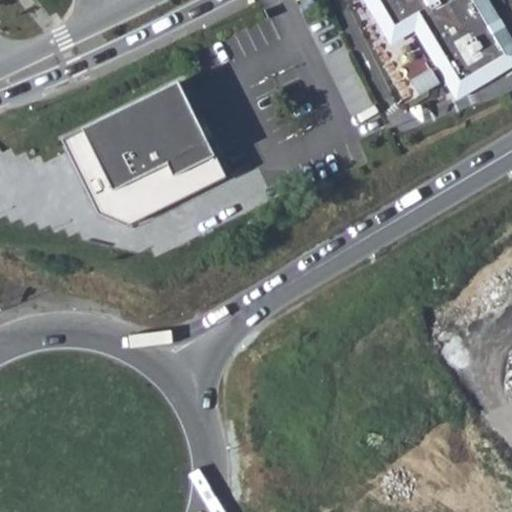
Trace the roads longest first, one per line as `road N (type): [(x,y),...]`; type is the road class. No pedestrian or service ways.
road 1 (primary): [(157,360),(511,150)]
road 2 (tertiary): [(0,99),(217,0)]
road 3 (primary): [(157,360),(87,329),(30,331),(0,343)]
road 4 (tertiary): [(143,0),(0,69)]
road 5 (primary): [(210,500),(203,423),(157,360)]
